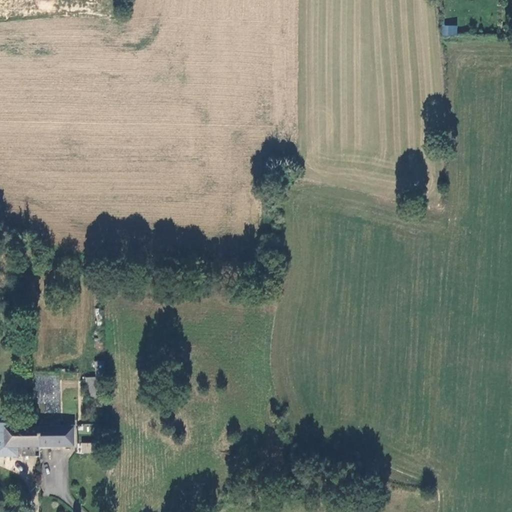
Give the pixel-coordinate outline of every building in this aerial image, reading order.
[(441,35),(457,36),(457,25),(442,25),(441,35)] [(17,325),(4,326),(5,342),(19,341),(17,325)] [(92,400),(91,382),(81,382),(81,400),(92,400)] [(40,449),(40,425),(6,426),(6,422),(0,421),(0,451),(3,452),(3,454),(17,454),(17,449),(22,449),(40,449)] [(72,425),(40,425),(40,449),(72,448),(72,425)] [(92,453),(91,443),(80,443),(80,454),(92,453)] [(40,449),(22,449),(22,459),(41,459),(40,449)]
